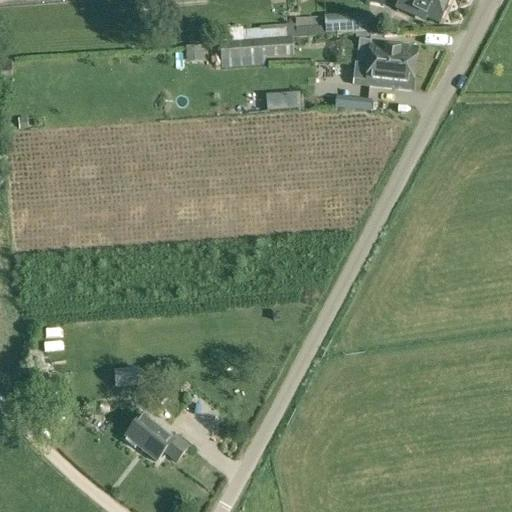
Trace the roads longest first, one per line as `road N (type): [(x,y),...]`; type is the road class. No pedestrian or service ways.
road 1 (residential): [(221,511),(490,0)]
road 2 (track): [(119,511),(0,401)]
